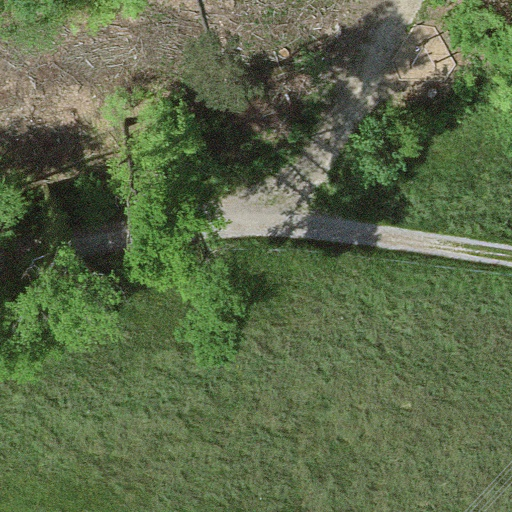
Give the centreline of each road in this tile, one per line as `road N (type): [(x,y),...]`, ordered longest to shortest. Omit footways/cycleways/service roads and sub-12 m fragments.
road 1 (track): [(0,253),(256,220)]
road 2 (track): [(256,220),(511,254)]
